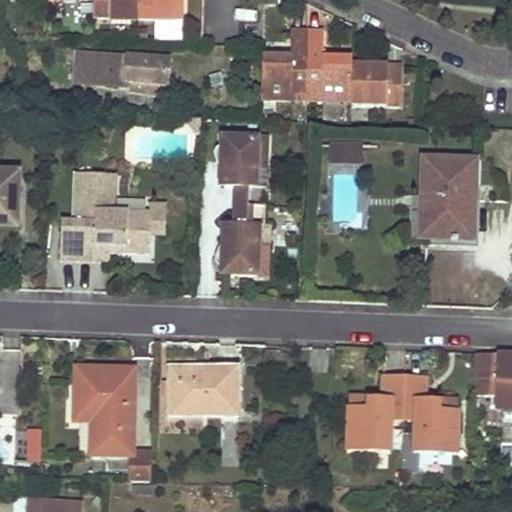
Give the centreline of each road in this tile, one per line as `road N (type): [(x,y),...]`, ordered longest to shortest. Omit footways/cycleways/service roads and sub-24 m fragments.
road 1 (residential): [(511,331),(0,309)]
road 2 (residential): [(511,62),(476,55),(356,0)]
